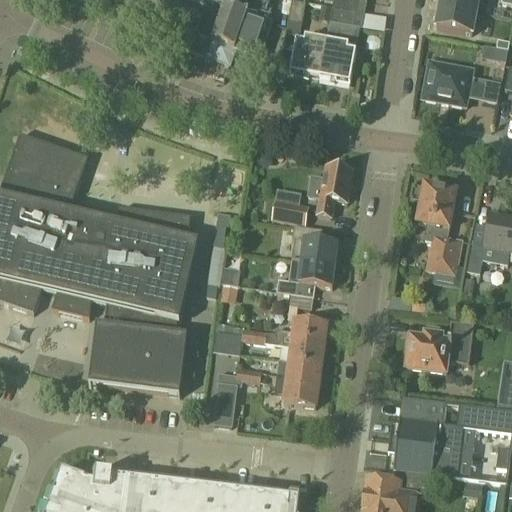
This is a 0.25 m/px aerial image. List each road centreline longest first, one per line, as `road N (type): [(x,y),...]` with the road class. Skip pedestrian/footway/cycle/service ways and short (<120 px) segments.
road 1 (unclassified): [(387,142),(195,105),(0,8)]
road 2 (residential): [(342,467),(387,142)]
road 3 (residential): [(342,467),(75,437),(55,445)]
road 4 (residential): [(387,142),(407,0)]
road 5 (unclassified): [(511,165),(387,142)]
